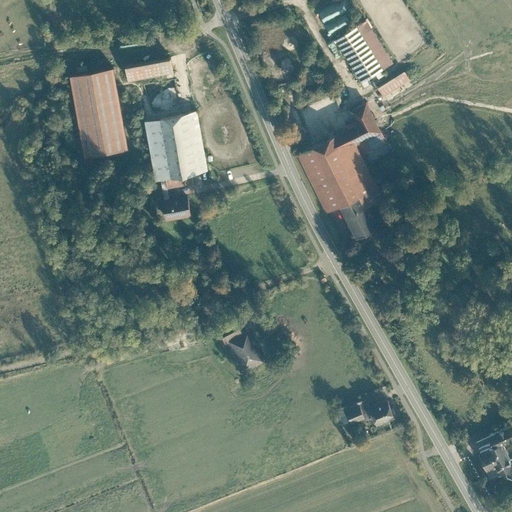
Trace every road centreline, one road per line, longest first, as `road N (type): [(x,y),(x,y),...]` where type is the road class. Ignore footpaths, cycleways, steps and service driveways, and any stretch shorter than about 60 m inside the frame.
road 1 (tertiary): [(479,511),(303,197),(220,0)]
road 2 (track): [(0,370),(235,305),(326,264)]
